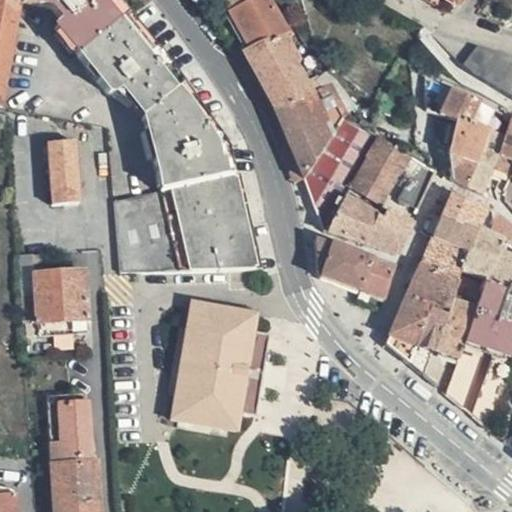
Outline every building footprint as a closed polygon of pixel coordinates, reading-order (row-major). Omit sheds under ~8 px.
[(0,0),(0,102),(13,105),(35,0),(0,0)] [(63,26),(88,50),(134,13),(124,0),(41,0),(60,8),(70,20),(63,26)] [(305,89),(307,88),(298,67),(291,68),(275,31),(286,26),(274,0),(229,0),(248,41),(241,44),(270,101),(305,89)] [(165,158),(170,182),(244,166),(240,141),(236,137),(186,80),(190,76),(181,65),(182,62),(154,28),(150,33),(140,20),(134,13),(88,50),(119,84),(125,86),(129,89),(147,95),(155,108),(151,111),(156,128),(165,158)] [(482,77),(511,89),(511,52),(484,45),(470,64),(482,77)] [(469,117),(478,97),(452,85),(441,111),(458,117),(467,121),(469,117)] [(270,101),(297,178),(307,164),(341,117),(343,114),(330,91),(308,96),(305,89),(270,101)] [(491,105),(478,97),(469,117),(483,123),(491,105)] [(326,181),(307,209),(311,226),(317,228),(339,191),(341,189),(342,187),(362,158),(378,134),(341,117),(307,164),(326,181)] [(483,123),(469,117),(467,121),(458,117),(448,143),(447,146),(475,160),(487,124),(483,123)] [(511,117),(510,117),(505,132),(489,173),(508,179),(511,169),(511,117)] [(489,173),(505,132),(487,124),(475,160),(467,182),(483,188),(489,173)] [(84,197),(83,131),(54,132),(56,198),(84,197)] [(405,152),(378,134),(362,158),(389,176),(405,152)] [(461,179),(467,182),(475,160),(447,146),(448,143),(442,140),(441,148),(446,154),(448,170),(461,179)] [(389,176),(362,158),(342,187),(371,204),(389,176)] [(392,199),(413,211),(436,172),(416,159),(392,199)] [(170,182),(125,191),(129,262),(262,262),(244,166),(170,182)] [(486,220),(495,201),(460,181),(450,203),(486,220)] [(342,187),(341,189),(370,206),(371,204),(342,187)] [(341,189),(339,191),(369,208),(370,206),(341,189)] [(339,191),(317,228),(391,250),(407,221),(383,207),(369,208),(339,191)] [(476,243),(486,220),(450,203),(437,197),(425,218),(441,225),(476,243)] [(511,237),(495,228),(504,206),(495,201),(486,220),(476,243),(476,244),(504,257),(506,252),(511,240),(511,237)] [(511,214),(504,206),(495,228),(511,237),(511,214)] [(476,243),(441,225),(428,253),(465,271),(467,265),(493,278),(504,257),(476,244),(476,243)] [(365,273),(370,257),(319,240),(318,276),(359,291),(365,273)] [(511,253),(506,252),(504,257),(493,278),(488,288),(508,296),(511,286),(511,253)] [(465,271),(428,253),(412,284),(435,295),(451,303),(465,271)] [(382,262),(370,257),(365,273),(377,277),(382,262)] [(395,266),(382,262),(377,277),(390,281),(395,266)] [(467,265),(465,271),(451,303),(435,339),(439,340),(458,347),(488,288),(493,278),(467,265)] [(88,267),(39,273),(44,321),(45,334),(45,335),(95,329),(88,267)] [(377,277),(365,273),(359,291),(384,301),(390,281),(377,277)] [(435,295),(412,284),(387,333),(408,350),(435,295)] [(511,297),(508,296),(488,288),(458,347),(442,379),(461,395),(488,341),(499,345),(470,403),(487,417),(508,363),(511,353),(511,297)] [(257,323),(261,306),(195,291),(168,408),(233,424),(237,407),(254,410),(273,328),(257,323)] [(435,339),(451,303),(435,295),(408,350),(424,364),(435,339)] [(45,334),(44,321),(33,323),(35,335),(45,334)] [(439,350),(439,340),(435,339),(424,364),(434,372),(443,352),(439,350)] [(74,399),(73,387),(49,389),(56,511),(103,511),(99,460),(94,461),(90,399),(74,399)] [(160,493),(157,511),(264,511),(268,478),(200,467),(198,476),(190,474),(185,498),(160,493)] [(0,511),(20,511),(20,485),(0,482),(0,511)]
